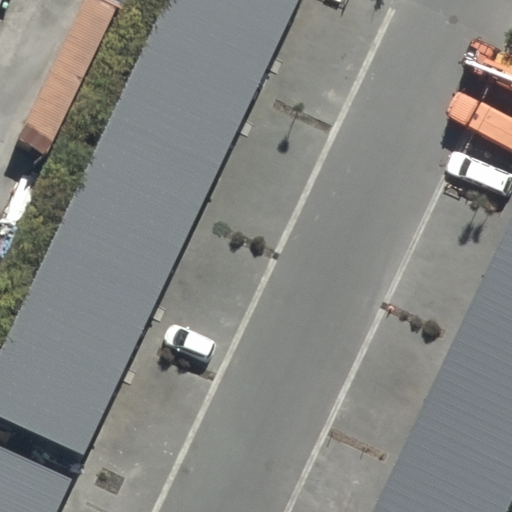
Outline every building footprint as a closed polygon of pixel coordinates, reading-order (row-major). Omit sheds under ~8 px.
[(0,0),(0,50),(21,0),(0,0)] [(308,0),(174,0),(0,359),(0,427),(82,466),(308,0)] [(132,0),(96,0),(59,85),(90,98),(132,0)] [(78,122),(49,110),(0,214),(0,263),(10,268),(78,122)] [(511,511),(511,257),(391,511),(511,511)] [(0,511),(58,511),(67,496),(0,464),(0,511)]
